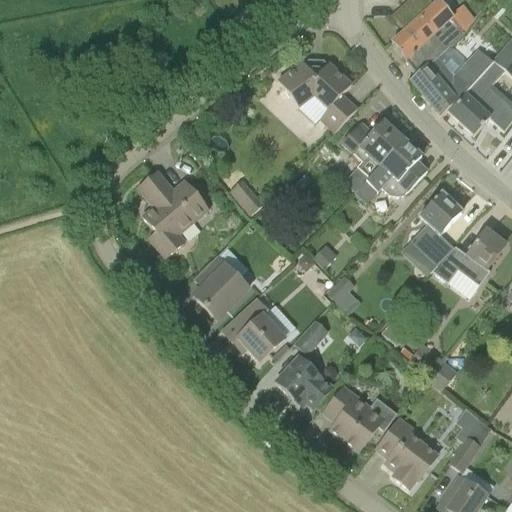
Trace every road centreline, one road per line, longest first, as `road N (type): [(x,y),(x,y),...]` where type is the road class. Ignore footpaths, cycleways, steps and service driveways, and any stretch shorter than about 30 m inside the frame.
road 1 (residential): [(304,23),(277,36),(115,167),(97,198),(97,229),(115,265),(231,396),(379,511)]
road 2 (residential): [(511,201),(431,129),(345,15)]
